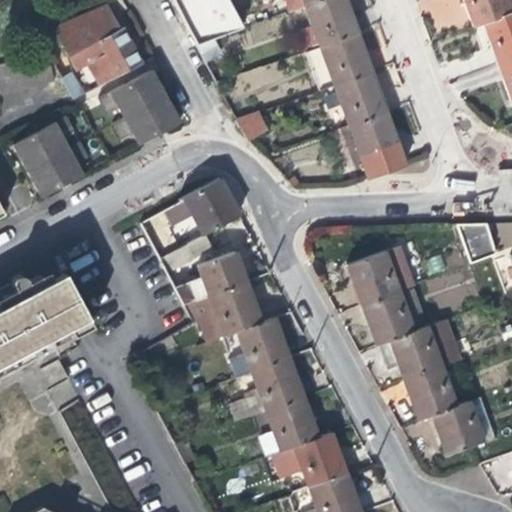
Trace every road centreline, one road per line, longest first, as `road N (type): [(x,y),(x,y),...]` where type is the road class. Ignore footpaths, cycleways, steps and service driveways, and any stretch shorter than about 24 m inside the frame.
road 1 (residential): [(188,511),(102,348),(149,324),(85,200)]
road 2 (residential): [(253,204),(394,473),(434,511)]
road 3 (residential): [(253,204),(470,199)]
road 4 (residential): [(470,199),(392,0)]
road 5 (residential): [(149,0),(219,152)]
road 6 (residential): [(85,200),(183,152),(219,152)]
